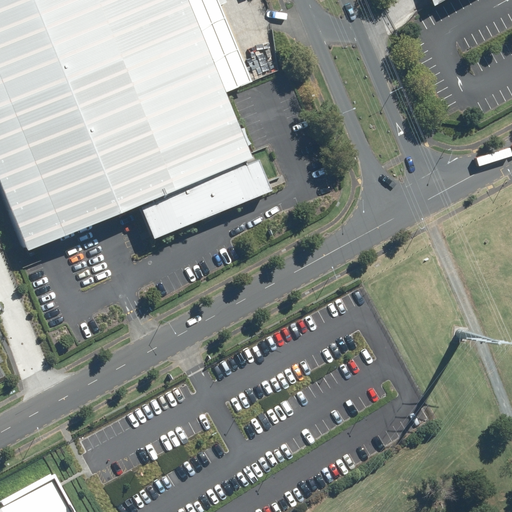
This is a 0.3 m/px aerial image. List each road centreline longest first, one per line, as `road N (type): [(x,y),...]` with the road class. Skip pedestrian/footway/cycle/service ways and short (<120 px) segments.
road 1 (unclassified): [(388,220),(0,422)]
road 2 (unclassified): [(388,220),(300,0)]
road 3 (unclassified): [(349,0),(430,198)]
